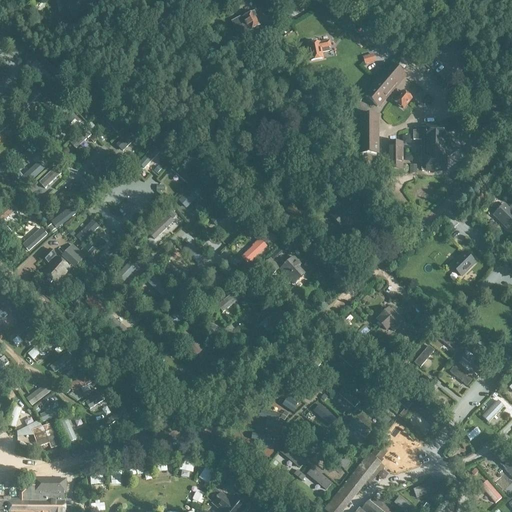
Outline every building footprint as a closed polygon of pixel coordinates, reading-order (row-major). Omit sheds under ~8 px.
[(63,0),(60,2),(74,21),(93,7),(95,10),(108,0),(63,0)] [(241,17),(231,22),(240,38),(245,36),(250,33),(250,32),(262,26),(257,17),(254,12),(242,18),(241,17)] [(329,42),(308,46),(311,62),(322,60),(321,53),(330,52),(329,48),(330,48),(329,42)] [(373,76),(387,62),(378,54),(365,69),(373,76)] [(55,83),(61,77),(44,62),(38,68),(55,83)] [(391,65),(364,96),(378,109),(405,78),(391,65)] [(64,98),(78,84),(73,79),(59,93),(64,98)] [(36,90),(22,104),(27,110),(41,96),(36,90)] [(362,96),(354,90),(349,96),(357,102),(362,96)] [(411,99),(400,90),(392,100),(403,109),(411,99)] [(42,101),(47,106),(50,103),(45,98),(42,101)] [(70,113),(57,128),(63,133),(76,119),(70,113)] [(102,118),(118,136),(122,132),(107,114),(102,118)] [(359,118),(361,156),(377,155),(375,117),(359,118)] [(0,125),(0,134),(11,126),(7,120),(0,125)] [(93,130),(87,125),(74,139),(80,145),(93,130)] [(427,172),(445,172),(445,171),(447,169),(447,166),(445,165),(445,157),(450,157),(454,153),(454,146),(450,141),(446,141),(446,126),(426,126),(421,126),(421,132),(413,132),(413,141),(421,141),(421,170),(427,170),(427,172)] [(139,137),(132,131),(117,146),(124,152),(139,137)] [(403,171),(403,143),(387,143),(387,171),(403,171)] [(157,155),(152,150),(138,165),(143,170),(157,155)] [(407,159),(411,166),(417,163),(413,156),(407,159)] [(172,169),(188,183),(194,177),(177,163),(172,169)] [(38,164),(22,179),(28,185),(44,171),(38,164)] [(117,172),(111,166),(96,182),(101,187),(117,172)] [(331,168),(332,176),(345,175),(345,167),(331,168)] [(55,169),(39,183),(45,190),(61,175),(55,169)] [(186,208),(201,192),(195,186),(180,201),(186,208)] [(297,195),(302,201),(313,193),(308,186),(297,195)] [(355,202),(354,201),(353,201),(351,198),(347,195),(336,206),(339,209),(331,217),(341,228),(352,218),(351,217),(354,214),(354,215),(361,209),(355,203),(355,202)] [(303,206),(300,209),(294,203),(286,212),(292,218),(286,225),(296,234),(310,219),(307,216),(310,213),(303,206)] [(233,210),(227,205),(212,220),(218,226),(233,210)] [(511,225),(511,213),(504,206),(495,217),(508,230),(511,225)] [(0,226),(15,212),(10,207),(0,216),(0,226)] [(51,224),(52,225),(55,230),(56,231),(76,215),(71,208),(51,224)] [(156,241),(173,224),(167,219),(150,235),(156,241)] [(93,223),(77,238),(83,244),(99,229),(93,223)] [(41,230),(23,246),(29,253),(47,237),(41,230)] [(261,241),(243,258),(249,264),(267,248),(261,241)] [(287,243),(281,249),(284,252),(285,253),(291,246),(287,243)] [(189,245),(183,250),(198,266),(204,261),(189,245)] [(71,246),(61,257),(74,269),(84,258),(71,246)] [(115,246),(98,264),(104,269),(121,251),(115,246)] [(49,250),(42,258),(50,265),(43,273),(56,285),(70,270),(57,257),(55,256),(49,250)] [(476,265),(465,254),(451,267),(462,279),(476,265)] [(303,274),(297,269),(300,266),(293,259),(280,271),(293,284),(303,274)] [(279,270),(273,263),(269,260),(261,268),(270,278),(279,270)] [(118,277),(124,283),(139,267),(133,261),(118,277)] [(168,291),(152,276),(147,282),(163,297),(168,291)] [(211,300),(226,284),(220,278),(205,295),(211,300)] [(262,300),(268,294),(253,278),(247,284),(262,300)] [(100,316),(111,305),(96,291),(85,303),(100,316)] [(293,302),(296,300),(287,291),(285,294),(293,302)] [(222,315),(240,301),(234,294),(217,308),(222,315)] [(435,314),(439,310),(435,306),(431,310),(435,314)] [(191,313),(186,307),(169,320),(174,327),(191,313)] [(380,318),(378,321),(387,331),(390,328),(394,332),(403,324),(392,311),(391,312),(389,309),(379,317),(380,318)] [(285,310),(268,325),(273,331),(291,316),(285,310)] [(426,311),(426,312),(416,321),(425,330),(434,320),(435,320),(426,311)] [(122,338),(128,332),(112,317),(106,323),(122,338)] [(24,323),(7,337),(11,342),(28,329),(24,323)] [(155,344),(142,331),(134,339),(146,352),(155,344)] [(458,346),(441,332),(436,339),(453,352),(458,346)] [(33,360),(55,339),(51,334),(29,355),(33,360)] [(202,352),(184,334),(179,340),(197,357),(202,352)] [(367,335),(363,339),(370,347),(374,343),(367,335)] [(416,363),(429,346),(423,341),(409,358),(416,363)] [(307,345),(273,376),(310,401),(316,394),(318,392),(320,390),(322,388),(325,386),(326,385),(328,384),(330,383),(331,383),(333,382),(335,381),(337,381),(339,381),(340,381),(307,345)] [(354,371),(359,364),(345,352),(339,358),(354,371)] [(484,366),(466,352),(461,359),(479,372),(484,366)] [(39,367),(48,358),(44,355),(36,364),(39,367)] [(51,368),(56,374),(70,361),(66,355),(51,368)] [(0,370),(9,364),(4,358),(0,361),(0,370)] [(221,361),(205,376),(211,382),(227,367),(221,361)] [(472,381),(454,367),(449,374),(467,387),(472,381)] [(72,369),(65,374),(69,380),(76,375),(72,369)] [(379,388),(384,382),(369,370),(364,376),(379,388)] [(409,370),(404,377),(421,390),(426,384),(409,370)] [(185,373),(178,379),(193,395),(200,389),(185,373)] [(95,380),(91,374),(70,385),(73,391),(95,380)] [(51,393),(46,387),(27,401),(31,407),(51,393)] [(344,390),(339,396),(355,409),(360,403),(344,390)] [(435,391),(430,397),(446,410),(451,404),(435,391)] [(106,402),(105,400),(108,398),(104,392),(87,404),(91,410),(101,403),(102,405),(106,402)] [(407,411),(413,405),(398,393),(393,399),(407,411)] [(285,402),(282,408),(294,416),(298,410),(285,402)] [(489,424),(504,408),(498,402),(483,418),(489,424)] [(318,406),(312,413),(332,429),(338,422),(318,406)] [(8,426),(15,428),(21,410),(14,407),(8,426)] [(374,407),(369,413),(385,427),(390,421),(374,407)] [(40,416),(43,423),(62,415),(59,408),(40,416)] [(122,409),(105,422),(108,427),(126,414),(122,409)] [(284,423),(289,416),(285,413),(280,420),(284,423)] [(280,418),(264,414),(263,419),(267,421),(266,428),(281,431),(283,422),(279,421),(280,418)] [(60,421),(69,443),(76,440),(67,418),(60,421)] [(354,420),(349,426),(365,440),(370,433),(354,420)] [(34,438),(38,449),(49,445),(51,451),(62,447),(54,424),(42,428),(32,432),(34,438)] [(303,432),(318,444),(323,438),(308,425),(303,432)] [(469,434),(465,437),(469,445),(474,441),(469,434)] [(272,439),(252,436),(251,442),(258,443),(258,449),(273,451),(273,445),(271,445),(272,439)] [(324,456),(343,472),(351,462),(332,446),(324,456)] [(368,456),(379,464),(385,456),(374,448),(368,456)] [(276,460),(292,473),(298,465),(282,452),(276,460)] [(324,511),(325,511),(342,511),(347,506),(345,504),(348,499),(351,501),(359,491),(362,493),(370,483),(380,470),(377,468),(380,465),(379,464),(368,456),(324,511)] [(156,461),(154,461),(156,473),(168,471),(167,460),(162,460),(162,457),(156,457),(156,461)] [(194,462),(179,460),(177,470),(181,471),(180,477),(187,479),(188,472),(193,473),(194,462)] [(499,465),(511,478),(511,467),(505,460),(499,465)] [(143,463),(133,465),(136,476),(146,474),(143,463)] [(208,466),(200,480),(209,485),(217,470),(208,466)] [(306,477),(325,493),(332,485),(312,469),(306,477)] [(120,470),(109,471),(110,486),(121,485),(120,470)] [(101,474),(88,475),(89,486),(102,484),(101,474)] [(70,511),(71,502),(65,502),(65,501),(64,501),(64,493),(65,493),(65,482),(35,481),(35,487),(30,487),(22,495),(22,500),(6,500),(0,499),(0,511),(70,511)] [(496,505),(502,500),(487,483),(481,488),(496,505)] [(431,484),(410,492),(413,502),(419,500),(435,494),(431,484)] [(196,492),(191,503),(200,506),(205,495),(196,492)] [(221,495),(212,505),(221,511),(243,511),(247,508),(234,498),(229,504),(226,501),(227,500),(221,495)] [(412,511),(415,508),(399,496),(392,504),(396,507),(402,511),(412,511)] [(392,511),(373,497),(361,511),(359,510),(357,511),(392,511)] [(430,511),(437,511),(442,506),(437,503),(430,511)]
